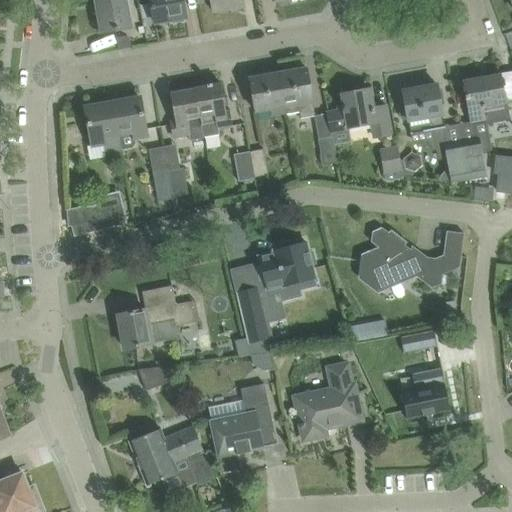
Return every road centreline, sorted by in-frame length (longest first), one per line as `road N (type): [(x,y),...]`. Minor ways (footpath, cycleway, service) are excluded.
road 1 (residential): [(481,227),(393,196),(326,196),(246,205),(44,258)]
road 2 (residential): [(38,72),(77,75),(314,33),(340,44)]
road 3 (residential): [(498,471),(490,445),(481,227)]
road 4 (residential): [(309,511),(458,500),(498,471)]
road 5 (residential): [(101,511),(46,373),(50,329)]
road 6 (residential): [(44,258),(38,72)]
road 7 (residential): [(340,44),(372,58),(462,42),(475,29),(469,0)]
